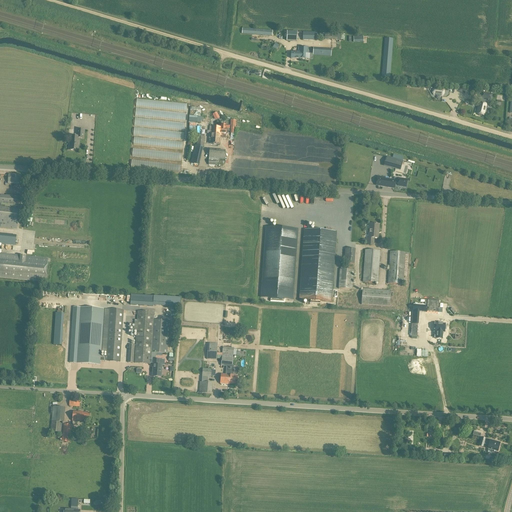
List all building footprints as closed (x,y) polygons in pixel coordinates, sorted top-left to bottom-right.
[(286,32),(286,42),(296,42),(297,32),(286,32)] [(384,39),(381,77),(390,78),(393,39),(384,39)] [(298,53),(298,59),(310,60),(310,54),(308,54),(308,48),(298,48),(298,53)] [(313,49),(312,56),(331,57),(331,50),(313,49)] [(432,90),(432,93),(433,96),(442,97),(444,95),(444,91),(442,88),(434,87),(432,90)] [(481,92),(480,98),(491,100),(492,94),(481,92)] [(188,104),(137,101),(137,109),(187,113),(188,104)] [(479,103),(476,114),(484,117),(487,105),(479,103)] [(189,113),(188,127),(192,127),(192,125),(193,123),(193,122),(200,122),(200,117),(193,117),(194,113),(195,105),(190,104),(188,112),(189,113)] [(144,119),(185,121),(185,118),(180,118),(181,115),(144,113),(144,119)] [(209,134),(209,138),(211,138),(210,144),(220,145),(221,134),(226,135),(226,130),(229,130),(230,126),(220,125),(220,128),(210,127),(210,131),(211,131),(211,134),(209,134)] [(69,137),(69,146),(70,146),(69,151),(78,151),(78,145),(80,145),(80,139),(84,139),(85,130),(77,130),(76,137),(69,137)] [(195,144),(191,163),(200,165),(203,144),(204,144),(204,138),(202,138),(202,135),(199,135),(198,137),(197,137),(196,144),(195,144)] [(209,150),(208,165),(218,166),(218,159),(224,160),(225,151),(209,150)] [(351,157),(349,163),(384,172),(386,166),(360,159),(360,160),(351,157)] [(400,170),(402,161),(396,159),(393,168),(400,170)] [(8,174),(8,184),(20,184),(21,174),(8,174)] [(378,177),(376,186),(394,189),(394,188),(401,189),(401,187),(405,188),(407,180),(395,178),(394,181),(385,179),(385,178),(378,177)] [(0,195),(0,227),(17,229),(19,209),(4,208),(4,204),(19,205),(20,197),(0,195)] [(367,238),(367,245),(373,246),(374,238),(378,238),(379,225),(369,224),(368,238),(367,238)] [(298,230),(266,227),(261,298),(271,298),(270,300),(284,301),(284,299),(293,300),(298,230)] [(336,232),(304,230),(299,300),(310,301),(310,303),(320,304),(320,302),(331,303),(336,232)] [(0,234),(0,244),(15,246),(16,236),(0,234)] [(0,277),(46,282),(49,258),(0,254),(0,277)] [(398,285),(399,255),(390,255),(389,285),(398,285)] [(340,274),(339,291),(352,292),(354,277),(347,277),(348,274),(340,274)] [(130,297),(130,305),(152,306),(153,298),(130,297)] [(163,298),(154,298),(154,307),(163,307),(163,298)] [(413,305),(412,318),(418,319),(418,312),(425,312),(425,306),(413,305)] [(74,307),(70,363),(100,365),(100,361),(120,362),(123,311),(109,310),(104,309),(102,352),(106,353),(106,358),(100,358),(103,309),(74,307)] [(137,311),(134,363),(150,364),(151,360),(153,361),(153,359),(155,360),(156,353),(167,354),(169,321),(153,320),(154,312),(137,311)] [(435,325),(435,333),(436,334),(435,339),(437,339),(437,341),(443,341),(443,334),(446,334),(446,332),(447,332),(447,328),(446,328),(446,326),(443,326),(443,325),(439,325),(435,325)] [(207,343),(206,359),(216,360),(217,344),(207,343)] [(221,374),(220,384),(230,385),(230,384),(237,385),(237,376),(232,376),(232,373),(233,373),(234,366),(232,366),(234,348),(222,347),(221,366),(226,367),(226,373),(230,374),(230,375),(221,374)] [(422,359),(422,349),(415,349),(415,366),(431,367),(431,359),(422,359)] [(153,361),(152,377),(161,377),(162,365),(164,365),(165,360),(155,360),(153,359),(153,361)] [(202,369),(202,377),(211,378),(211,369),(202,369)] [(200,382),(199,394),(211,395),(212,383),(200,382)] [(69,399),(68,406),(79,407),(80,400),(69,399)] [(51,422),(50,433),(60,434),(61,425),(62,423),(63,423),(64,408),(53,407),(51,422)] [(73,411),(72,421),(82,422),(82,421),(89,422),(89,413),(82,413),(82,412),(73,411)] [(63,430),(61,442),(69,443),(71,430),(70,430),(70,425),(63,425),(63,430)] [(481,438),(479,446),(483,448),(484,445),(488,446),(488,449),(498,452),(500,443),(490,440),(489,443),(485,442),(486,439),(481,438)]
